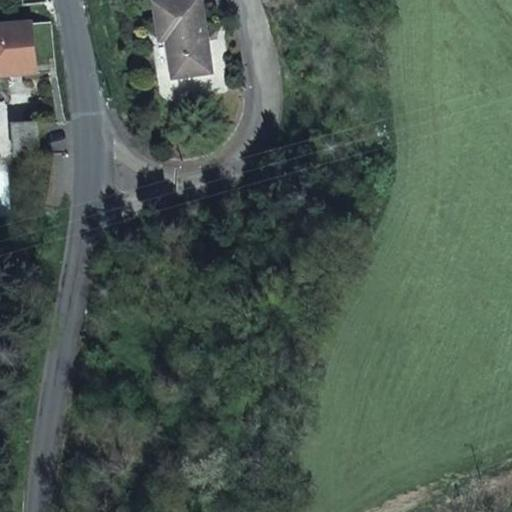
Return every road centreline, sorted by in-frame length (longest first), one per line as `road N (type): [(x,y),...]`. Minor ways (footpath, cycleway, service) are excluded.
road 1 (secondary): [(87,174),(45,511)]
road 2 (residential): [(87,174),(184,186),(227,174),(258,144),(271,95),(251,0)]
road 3 (secondary): [(66,0),(91,121),(87,174)]
